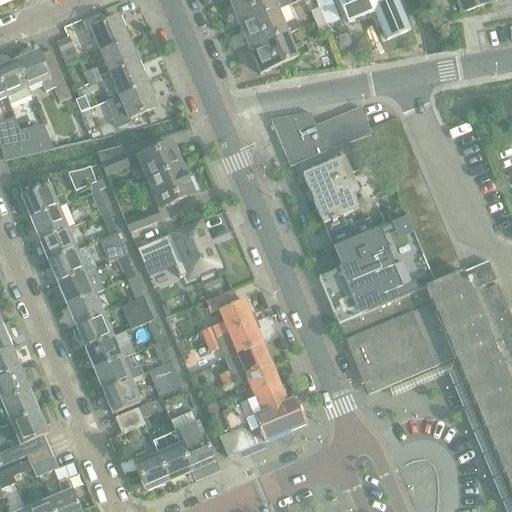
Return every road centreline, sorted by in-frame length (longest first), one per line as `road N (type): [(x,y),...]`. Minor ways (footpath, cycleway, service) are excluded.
road 1 (tertiary): [(354,445),(214,110)]
road 2 (residential): [(119,511),(0,232)]
road 3 (residential): [(511,268),(501,247),(466,227),(403,78)]
road 4 (residential): [(214,110),(403,78)]
road 5 (residential): [(208,511),(354,445)]
